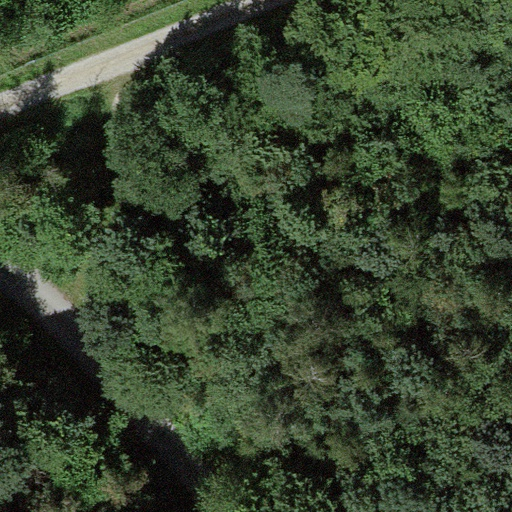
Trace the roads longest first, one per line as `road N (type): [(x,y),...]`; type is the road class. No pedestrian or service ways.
road 1 (track): [(220,511),(77,332),(97,200),(146,61)]
road 2 (track): [(290,0),(0,119)]
